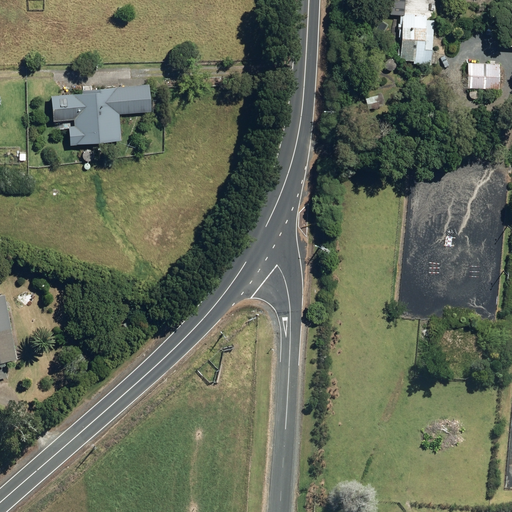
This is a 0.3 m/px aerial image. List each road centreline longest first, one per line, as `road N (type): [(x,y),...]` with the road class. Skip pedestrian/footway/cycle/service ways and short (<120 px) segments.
road 1 (unclassified): [(253,252),(166,356),(0,505)]
road 2 (tertiary): [(280,511),(291,310),(276,269),(253,252)]
road 3 (tertiary): [(311,0),(304,108),(285,184),(253,252)]
